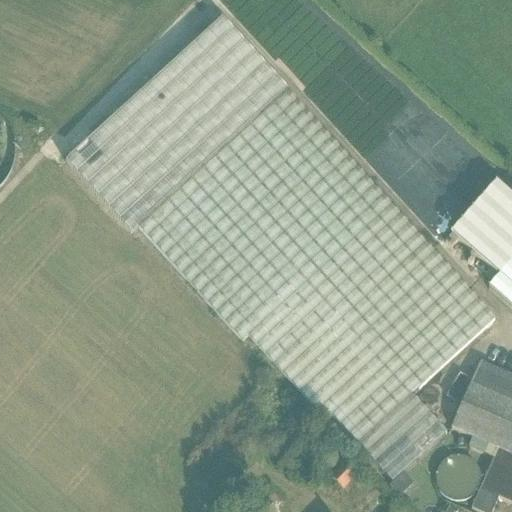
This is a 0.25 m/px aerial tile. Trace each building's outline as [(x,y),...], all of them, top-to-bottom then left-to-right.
[(130,236),(138,229),(242,345),(248,340),(325,424),(331,419),(391,485),(447,435),(412,396),(494,321),(286,95),(224,22),(66,164),(130,236)] [(511,199),(495,185),(448,236),(499,279),(488,291),(511,312),(511,199)] [(474,511),(494,511),(499,501),(511,506),(511,379),(480,365),(451,431),(471,440),(467,450),(493,461),(479,492),(480,493),(472,511),(474,511)] [(359,473),(346,463),(330,480),(343,491),(359,473)] [(347,486),(359,499),(350,507),(354,511),(364,511),(386,492),(365,470),(347,486)]
